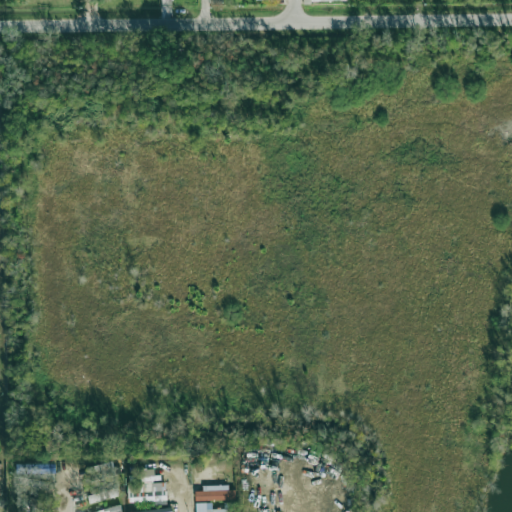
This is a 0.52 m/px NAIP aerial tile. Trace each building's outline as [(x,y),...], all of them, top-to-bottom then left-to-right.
[(88,485),(118,480),(115,462),(85,467),(88,485)] [(165,483),(152,483),(151,500),(165,500),(165,483)] [(103,491),(106,499),(119,496),(117,487),(103,491)] [(235,500),(235,487),(195,488),(195,501),(235,500)] [(43,511),(44,500),(32,499),(30,511),(43,511)] [(195,511),(234,511),(234,502),(225,503),(225,509),(211,509),(211,502),(195,503),(195,511)]
